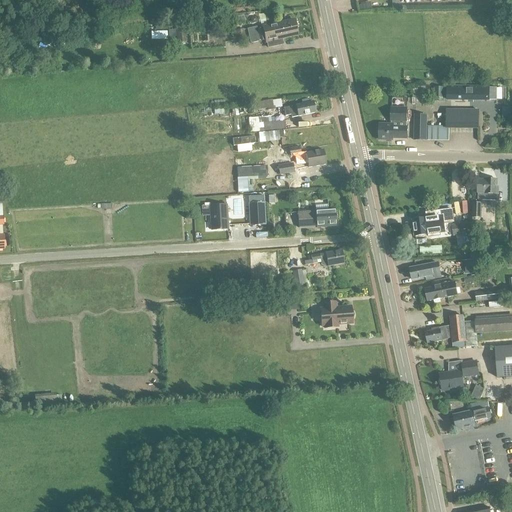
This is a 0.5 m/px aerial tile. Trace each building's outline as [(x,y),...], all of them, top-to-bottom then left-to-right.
[(362,12),(371,10),(370,4),(361,6),(361,7),(362,12)] [(209,18),(201,19),(202,28),(210,28),(209,18)] [(297,36),(294,20),(261,28),(261,29),(263,28),(266,41),(265,41),(266,43),(267,42),(268,48),(284,45),(283,39),(297,36)] [(176,24),(178,45),(186,44),(185,31),(189,30),(188,23),(176,24)] [(263,28),(261,29),(257,30),(257,27),(247,30),(251,44),(265,41),(266,41),(263,28)] [(234,32),(237,44),(247,41),(244,29),(234,32)] [(435,87),(434,102),(445,102),(445,88),(435,87)] [(448,88),(448,100),(488,101),(488,89),(448,88)] [(272,101),(247,105),(248,112),(267,109),(268,111),(276,110),(275,108),(281,107),(281,104),(290,103),(290,100),(281,101),(272,102),(272,101)] [(308,100),(301,101),(302,105),(283,109),(285,117),(291,116),(292,118),(298,117),(315,114),(312,102),(309,103),(308,100)] [(391,108),(390,124),(408,124),(408,108),(391,108)] [(479,130),(479,112),(446,111),(446,128),(426,127),(427,116),(415,116),(414,141),(449,141),(449,129),(479,130)] [(271,123),(270,119),(269,119),(268,117),(258,118),(249,119),(250,133),(253,133),(259,132),(286,129),(285,121),(271,123)] [(377,127),(377,134),(380,134),(380,141),(392,141),(392,139),(406,139),(407,126),(393,126),(380,126),(380,127),(377,127)] [(289,149),(290,157),(301,155),(300,147),(289,149)] [(323,151),(306,154),(308,169),(326,165),(323,151)] [(278,166),(279,176),(294,173),(293,164),(278,166)] [(245,169),(237,169),(238,179),(246,179),(268,177),(267,167),(245,169)] [(487,201),(487,199),(496,199),(496,195),(498,195),(499,187),(497,187),(497,181),(486,180),(486,181),(478,180),(478,194),(479,194),(479,200),(487,201)] [(275,195),(267,195),(268,205),(276,205),(275,195)] [(249,197),(251,227),(266,226),(264,196),(249,197)] [(472,219),(475,219),(482,219),(482,204),(473,204),(472,219)] [(226,206),(210,207),(212,231),(228,230),(226,206)] [(299,226),(306,226),(317,225),(317,228),(335,227),(334,210),(316,212),(298,213),(299,226)] [(433,219),(430,219),(426,220),(426,219),(413,221),(415,237),(429,235),(435,234),(433,219)] [(473,230),(472,223),(452,226),(453,237),(473,234),(473,230)] [(311,256),(312,261),(304,262),(305,266),(320,263),(321,265),(326,267),(344,264),(341,251),(325,254),(320,255),(311,256)] [(484,275),(483,262),(483,261),(480,261),(465,262),(466,276),(484,275)] [(499,262),(486,263),(486,274),(494,273),(494,271),(500,270),(499,262)] [(412,281),(426,278),(426,281),(441,278),(439,265),(424,267),(410,270),(412,281)] [(304,285),(302,271),(292,272),(294,284),(288,285),(289,295),(298,294),(296,286),(304,285)] [(432,287),(433,289),(426,290),(427,296),(425,297),(426,300),(428,301),(428,302),(457,297),(454,281),(434,285),(434,287),(432,287)] [(475,293),(476,302),(494,300),(493,291),(475,293)] [(298,300),(273,301),(274,311),(298,309),(298,300)] [(323,310),(320,310),(322,326),(325,326),(325,329),(335,328),(334,325),(352,324),(352,319),(353,318),(354,316),(353,313),(351,312),(351,308),(333,309),(333,303),(323,304),(323,310)] [(446,329),(448,340),(452,339),(453,349),(466,348),(511,344),(511,319),(464,323),(463,317),(450,319),(451,328),(446,329)] [(448,340),(446,329),(445,328),(440,329),(439,329),(432,330),(432,332),(426,333),(428,345),(442,342),(442,341),(448,340)] [(511,347),(495,349),(497,379),(511,377),(511,347)] [(462,372),(439,375),(440,380),(438,381),(438,384),(439,386),(441,387),(441,392),(449,391),(450,392),(455,392),(456,390),(462,389),(461,380),(463,378),(477,376),(476,363),(461,365),(462,372)] [(57,406),(56,394),(35,396),(35,408),(39,407),(57,406)] [(470,404),(472,412),(454,416),(457,432),(466,430),(467,431),(472,430),(472,429),(476,428),(474,423),(491,419),(487,401),(470,404)]
